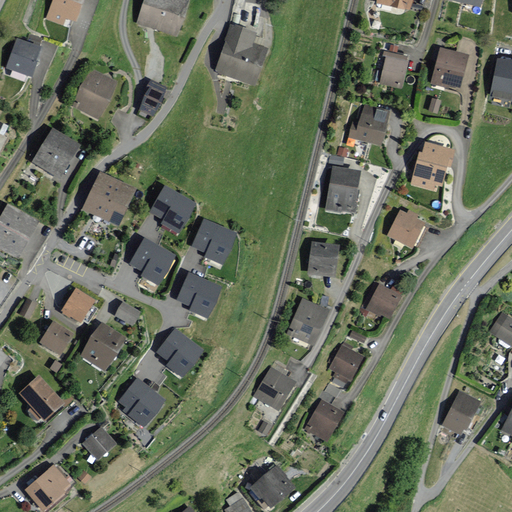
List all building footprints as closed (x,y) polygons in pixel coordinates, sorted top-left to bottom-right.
[(85,0),(53,0),(47,19),(63,25),(66,17),(78,22),(85,0)] [(189,0),(144,0),(137,22),(177,35),(189,0)] [(378,0),(378,1),(410,8),(411,0),(378,0)] [(257,31),(231,22),(215,71),(256,85),(269,48),(254,42),(257,31)] [(43,47),(16,38),(6,67),(33,76),(43,47)] [(468,55),(441,48),(433,80),(460,87),(468,55)] [(406,57),(385,52),(384,55),(388,56),(381,82),(401,87),(407,62),(405,62),(406,57)] [(511,61),(498,60),(493,97),(495,98),(495,102),(509,104),(509,98),(511,98),(511,61)] [(118,81),(92,68),(74,106),(99,119),(118,81)] [(169,88),(150,79),(146,88),(149,89),(139,109),(153,116),(160,101),(163,102),(169,88)] [(442,100),(432,98),(428,111),(438,114),(442,100)] [(392,111),(366,105),(360,128),(351,125),(349,136),(384,145),(392,111)] [(0,125),(0,142),(8,125),(2,122),(0,125)] [(81,145),(53,128),(33,161),(61,178),(81,145)] [(454,149),(427,143),(425,153),(420,152),(412,185),(435,190),(436,184),(441,185),(448,157),(452,158),(454,149)] [(362,170),(332,166),(326,207),(356,211),(362,170)] [(137,189),(102,172),(84,209),(118,226),(137,189)] [(165,185),(150,212),(164,219),(161,224),(179,234),(196,202),(165,185)] [(39,220),(8,203),(0,218),(0,246),(19,257),(39,220)] [(407,212),(400,209),(387,235),(414,247),(426,222),(417,218),(419,214),(409,209),(407,212)] [(204,218),(192,246),(206,252),(204,257),(223,265),(237,232),(204,218)] [(145,236),(130,264),(143,271),(141,275),(159,286),(177,254),(145,236)] [(339,245),(311,242),(307,274),(335,277),(339,245)] [(190,271),(177,300),(191,306),(189,310),(208,318),(222,285),(190,271)] [(400,295),(379,285),(369,307),(390,317),(400,295)] [(95,300),(76,288),(61,310),(81,323),(95,300)] [(330,310),(303,299),(288,333),(315,344),(330,310)] [(35,303),(28,300),(21,313),(29,317),(35,303)] [(140,312),(122,302),(117,313),(134,323),(140,312)] [(511,319),(503,313),(491,331),(511,344),(511,319)] [(60,355),(74,333),(54,320),(40,342),(60,355)] [(126,338),(102,322),(81,354),(106,370),(126,338)] [(169,361),(166,364),(183,377),(204,349),(176,328),(157,352),(169,361)] [(363,357),(343,346),(331,368),(337,372),(335,376),(345,382),(348,377),(350,379),(363,357)] [(296,383),(271,367),(254,395),(280,410),(296,383)] [(61,399),(39,375),(18,394),(31,407),(28,410),(38,421),(43,417),(48,422),(72,400),(66,394),(61,399)] [(138,377),(119,401),(131,410),(128,414),(144,427),(166,399),(138,377)] [(479,401),(460,392),(444,424),(460,433),(463,427),(466,429),(479,401)] [(342,413),(322,402),(307,428),(327,439),(342,413)] [(116,443),(101,427),(83,443),(98,460),(116,443)] [(71,486),(53,465),(25,490),(44,511),(47,511),(69,494),(66,491),(71,486)] [(292,487),(276,467),(256,484),(273,504),(292,487)] [(92,477),(84,471),(78,478),(87,484),(92,477)] [(226,496),(230,504),(226,506),(228,511),(252,511),(242,489),(226,496)]
